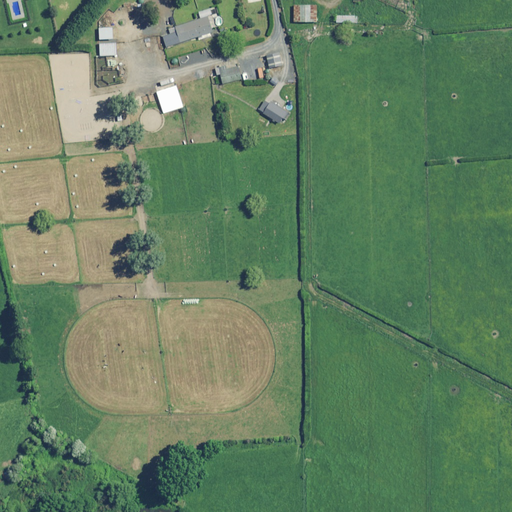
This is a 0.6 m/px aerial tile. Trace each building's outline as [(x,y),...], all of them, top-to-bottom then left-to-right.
[(317,6),(294,5),(294,22),(317,22),(317,17),(317,6)] [(162,37),(166,48),(213,33),(208,17),(175,27),(177,32),(162,37)] [(111,28),(98,29),(99,41),(112,40),(111,28)] [(116,44),(99,45),(100,57),(117,56),(116,44)] [(278,53),(266,56),(270,69),(282,66),(278,53)] [(225,66),(218,68),(223,85),(242,80),(238,67),(226,70),(225,66)] [(154,92),(152,83),(134,87),(137,97),(154,92)] [(178,85),(159,91),(166,112),(185,106),(178,85)] [(270,101),(262,113),(278,123),(282,118),(284,120),(288,113),(270,101)]
